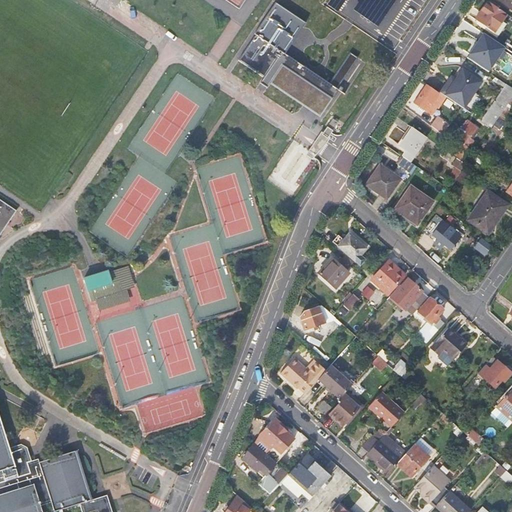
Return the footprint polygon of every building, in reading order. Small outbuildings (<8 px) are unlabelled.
[(329,0),(326,4),(339,12),(346,0),(329,0)] [(359,0),(353,10),(378,27),(396,0),(359,0)] [(408,0),(405,10),(419,15),(422,3),(414,0),(408,0)] [(511,0),(497,0),(511,9),(511,7),(511,0)] [(487,1),(474,19),(481,24),(480,26),(495,38),(505,24),(500,21),(505,14),(487,1)] [(284,55),(306,22),(275,2),(236,61),(261,78),(258,83),(268,90),(271,86),(322,120),(341,91),(345,93),(364,64),(351,56),(331,86),(284,55)] [(467,30),(477,37),(481,31),(471,24),(467,30)] [(476,50),(471,57),(478,61),(484,52),(489,55),(495,46),(484,38),(480,43),(475,39),(470,46),(476,50)] [(446,81),(439,92),(446,97),(456,104),(462,108),(463,108),(470,113),(479,99),(472,94),(481,81),(462,68),(451,84),(446,81)] [(418,95),(413,102),(430,114),(436,106),(438,103),(440,105),(446,97),(439,92),(438,91),(437,91),(437,92),(425,84),(421,91),(419,89),(416,94),(418,95)] [(511,87),(507,84),(481,121),(491,128),(499,117),(508,104),(511,97),(511,87)] [(511,106),(508,104),(499,117),(504,120),(511,107),(511,106)] [(230,118),(248,130),(257,117),(238,105),(230,118)] [(447,126),(435,117),(430,125),(441,133),(447,126)] [(451,142),(459,147),(455,153),(462,159),(475,140),(473,138),(480,127),(468,118),(451,142)] [(327,138),(338,122),(333,119),(322,135),(327,138)] [(413,128),(399,147),(406,150),(402,156),(402,157),(409,162),(426,137),(413,128)] [(485,141),(479,148),(487,154),(502,132),(497,128),(488,142),(485,141)] [(397,164),(411,174),(416,166),(409,162),(402,157),(397,164)] [(453,166),(456,168),(450,176),(456,180),(463,169),(466,165),(457,159),(453,166)] [(379,166),(366,184),(386,199),(399,180),(379,166)] [(410,187),(395,209),(417,224),(432,202),(410,187)] [(488,193),(469,220),(487,233),(493,224),(492,223),(505,204),(488,193)] [(7,225),(17,211),(0,199),(0,235),(4,230),(1,228),(4,223),(7,225)] [(439,205),(435,211),(440,215),(445,209),(439,205)] [(433,213),(423,227),(450,250),(461,236),(433,213)] [(355,259),(366,248),(350,232),(339,244),(355,259)] [(486,256),(493,244),(481,237),(474,248),(486,256)] [(318,273),(335,288),(348,273),(331,258),(318,273)] [(388,260),(370,279),(387,293),(403,273),(388,260)] [(124,289),(133,287),(132,283),(133,283),(129,271),(128,271),(127,268),(109,273),(108,271),(84,278),(91,302),(96,300),(98,308),(102,306),(102,308),(114,304),(114,303),(117,302),(118,303),(124,301),(123,300),(127,299),(124,289)] [(389,295),(411,315),(427,296),(406,278),(400,285),(399,284),(389,295)] [(351,295),(343,304),(349,309),(356,301),(351,295)] [(429,297),(417,311),(423,317),(422,319),(425,322),(415,333),(425,342),(443,322),(436,316),(442,309),(429,297)] [(318,307),(306,312),(307,315),(305,316),(306,319),(301,321),(305,331),(325,323),(318,307)] [(447,327),(431,345),(439,352),(442,349),(449,355),(462,340),(447,327)] [(371,362),(380,370),(386,364),(377,355),(371,362)] [(477,371),(494,386),(501,379),(503,381),(511,370),(511,369),(504,363),(502,365),(492,355),(477,371)] [(290,383),(297,389),(298,387),(305,393),(317,380),(325,370),(313,360),(305,369),(293,358),(279,374),(286,380),(287,379),(291,382),(290,383)] [(380,370),(386,376),(385,378),(390,382),(397,374),(386,364),(380,370)] [(343,394),(351,385),(330,365),(325,370),(317,380),(338,399),(343,394)] [(404,366),(397,374),(403,379),(410,372),(404,366)] [(511,387),(494,406),(511,421),(511,420),(511,387)] [(368,407),(391,426),(403,413),(380,393),(368,407)] [(339,402),(332,410),(329,415),(342,426),(359,407),(343,394),(338,399),(337,400),(339,402)] [(317,408),(325,414),(331,408),(323,401),(317,408)] [(92,499),(77,450),(39,462),(38,459),(31,461),(27,462),(24,453),(27,447),(21,444),(9,448),(0,419),(0,511),(41,511),(40,506),(50,503),(53,511),(79,504),(81,511),(112,511),(109,501),(101,504),(99,498),(92,499)] [(260,437),(254,444),(274,462),(294,440),(294,436),(279,422),(277,425),(271,420),(258,435),(260,437)] [(371,437),(362,448),(368,453),(374,445),(377,442),(371,437)] [(399,460),(377,442),(374,445),(368,453),(366,455),(387,474),(393,467),(396,464),(399,460)] [(241,458),(262,478),(257,483),(269,495),(278,485),(288,474),(282,468),(277,475),(270,469),(274,464),(253,445),(241,458)] [(399,460),(396,464),(410,476),(427,458),(412,445),(399,460)] [(306,454),(288,473),(308,491),(325,472),(306,454)] [(432,466),(414,487),(435,506),(448,491),(443,488),(449,482),(432,466)] [(499,477),(508,484),(511,479),(511,476),(506,472),(505,470),(499,477)] [(448,491),(435,506),(440,511),(468,511),(469,511),(448,491)] [(253,511),(236,497),(234,500),(249,511),(253,511)] [(249,511),(234,500),(225,511),(249,511)]
